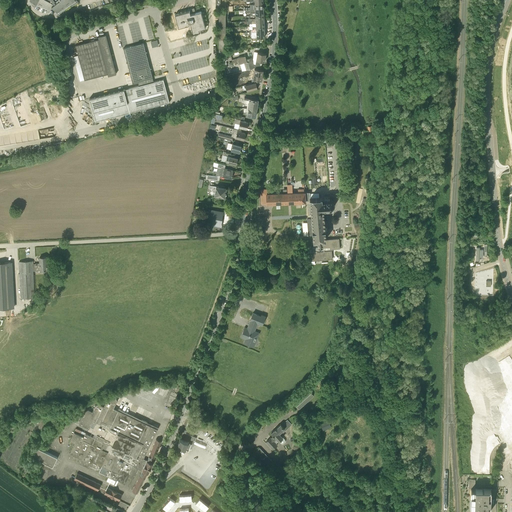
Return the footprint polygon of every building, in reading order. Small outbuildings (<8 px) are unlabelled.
[(31,0),(34,2),(36,3),(36,4),(49,9),(52,4),(57,11),(59,14),(71,5),(72,6),(78,3),(76,0),(31,0)] [(193,33),(194,33),(199,31),(198,30),(205,28),(201,11),(195,13),(195,11),(192,12),(192,14),(190,14),(189,11),(175,15),(178,28),(189,25),(189,23),(190,22),(193,33)] [(107,73),(98,39),(75,45),(76,45),(84,79),(84,80),(107,74),(107,73)] [(137,45),(123,48),(123,49),(124,49),(133,82),(132,82),(132,83),(138,81),(139,86),(90,99),(90,98),(89,98),(95,121),(96,121),(129,112),(129,113),(130,112),(169,102),(163,79),(163,80),(151,83),(150,78),(152,77),(143,43),(144,43),(143,43),(141,44),(141,43),(136,44),(137,45)] [(254,68),(255,67),(260,66),(260,63),(260,61),(264,62),(266,54),(257,52),(255,64),(253,65),(254,68)] [(254,68),(253,65),(251,57),(246,59),(247,61),(240,63),(242,71),(254,68)] [(251,78),(250,81),(254,82),(254,79),(261,80),(263,70),(254,68),(253,79),(251,78)] [(245,85),(247,91),(257,88),(256,82),(245,85)] [(247,109),(257,110),(258,101),(244,98),(243,104),(248,105),(247,109)] [(245,112),(245,115),(255,116),(257,110),(247,109),(244,108),(244,111),(245,112)] [(214,113),(213,113),(211,123),(214,123),(215,119),(221,120),(222,115),(219,114),(214,113)] [(239,124),(238,127),(246,129),(248,122),(244,121),(244,120),(238,119),(236,119),(235,123),(239,124)] [(232,141),(233,138),(244,140),(245,133),(240,132),(241,130),(233,128),(231,136),(219,133),(218,137),(220,137),(232,141)] [(228,142),(226,149),(239,152),(239,151),(240,152),(241,148),(240,148),(241,145),(240,145),(240,146),(228,142)] [(227,156),(226,162),(236,164),(238,158),(230,156),(230,153),(223,151),(222,155),(227,156)] [(219,180),(220,176),(231,178),(233,171),(224,169),(225,165),(218,163),(217,167),(215,176),(206,175),(206,179),(219,180)] [(215,191),(214,195),(225,197),(226,188),(209,185),(209,189),(212,189),(211,190),(215,191)] [(287,189),(288,193),(288,203),(305,202),(305,201),(305,192),(292,193),(292,186),(287,186),(287,189)] [(308,228),(309,228),(309,234),(313,234),(313,240),(318,240),(318,247),(308,248),(308,247),(307,248),(308,261),(309,261),(309,260),(332,258),(332,259),(332,258),(331,250),(330,250),(330,249),(339,248),(340,248),(339,238),(326,239),(323,209),(327,208),(327,209),(327,208),(331,208),(332,209),(332,208),(334,206),(335,205),(334,205),(333,202),(334,202),(334,201),(333,202),(331,200),(331,199),(330,200),(330,196),(310,198),(310,192),(305,192),(305,201),(310,201),(311,218),(307,218),(308,228)] [(267,204),(288,203),(288,193),(266,194),(267,204)] [(220,226),(222,214),(218,213),(218,214),(215,214),(215,211),(208,209),(206,220),(212,221),(212,225),(220,226)] [(484,249),(475,249),(474,261),(482,262),(484,249)] [(48,270),(48,262),(47,257),(39,257),(40,263),(33,263),(32,261),(19,262),(21,298),(34,298),(33,271),(48,270)] [(12,262),(0,263),(0,308),(14,307),(12,262)] [(244,343),(254,347),(260,333),(255,331),(258,324),(262,326),(266,316),(261,314),(260,316),(253,313),(250,320),(250,321),(247,328),(245,327),(241,337),(245,339),(244,343)] [(147,460),(143,458),(158,428),(114,408),(117,401),(115,396),(107,399),(104,406),(98,403),(96,404),(92,411),(88,409),(85,411),(79,424),(89,428),(88,430),(97,434),(95,437),(81,431),(80,433),(84,435),(84,436),(74,432),(70,441),(74,443),(70,453),(80,458),(79,462),(89,467),(91,463),(95,465),(96,462),(99,464),(98,468),(100,469),(99,471),(105,474),(116,480),(117,478),(125,482),(128,476),(132,478),(134,474),(136,475),(139,469),(142,470),(132,490),(137,493),(148,473),(153,462),(161,441),(156,439),(147,460)] [(273,436),(272,437),(271,438),(271,437),(265,442),(273,450),(278,445),(275,441),(277,439),(279,441),(281,443),(282,444),(283,444),(283,443),(284,443),(285,442),(285,441),(285,440),(285,439),(283,437),(281,435),(292,424),(287,419),(282,424),(281,423),(271,433),(273,436)] [(320,423),(323,430),(331,426),(328,420),(320,423)] [(190,447),(192,448),(196,438),(184,433),(186,430),(183,430),(177,445),(189,450),(190,447)] [(31,456),(53,466),(57,457),(36,447),(31,456)] [(271,465),(272,464),(274,462),(260,448),(254,453),(265,465),(268,462),(271,465)] [(74,479),(98,490),(101,484),(77,473),(74,479)] [(468,489),(471,489),(470,511),(490,511),(490,503),(492,503),(492,498),(490,498),(491,489),(475,489),(475,479),(469,479),(468,489)] [(104,493),(119,500),(122,494),(107,487),(104,493)] [(170,498),(163,507),(167,511),(175,501),(170,498)] [(204,502),(200,499),(196,503),(200,507),(204,502)] [(209,506),(204,502),(200,507),(205,511),(209,506)]
